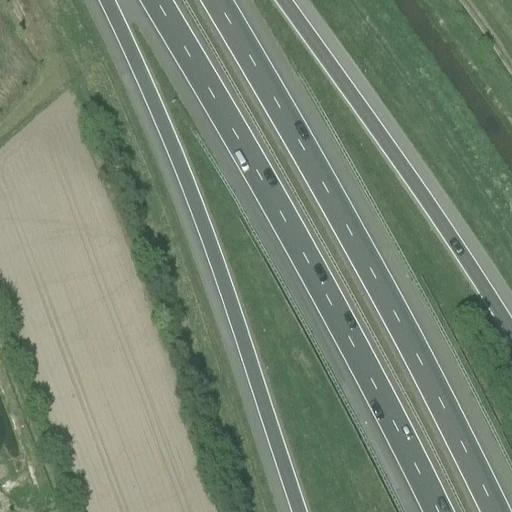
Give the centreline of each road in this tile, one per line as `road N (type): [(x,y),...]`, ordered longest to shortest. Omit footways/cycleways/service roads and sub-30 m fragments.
road 1 (motorway): [(154,0),(343,329),(434,511)]
road 2 (motorway): [(491,511),(329,199),(212,0)]
road 3 (motorway): [(103,0),(178,161),(297,511)]
road 4 (motorway): [(511,333),(281,0)]
